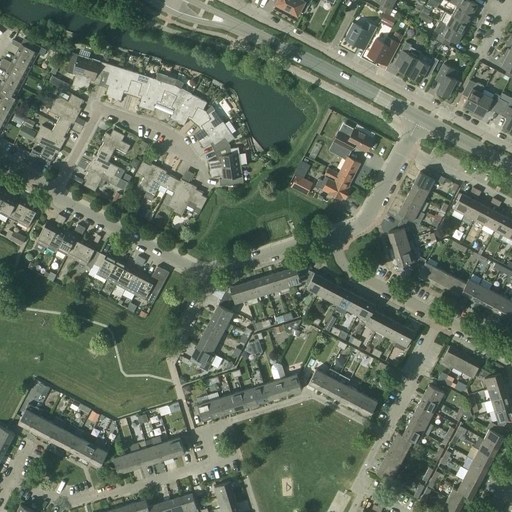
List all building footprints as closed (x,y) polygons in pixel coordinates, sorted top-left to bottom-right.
[(277,0),(275,3),(298,15),(300,10),(304,12),(308,4),(310,5),(312,0),(277,0)] [(393,9),(391,8),(394,0),(375,0),(382,3),(379,8),(390,14),(393,9)] [(425,1),(422,0),(419,0),(415,7),(420,10),(425,1)] [(471,0),(459,0),(457,5),(474,15),(478,8),(476,7),(478,4),(471,0)] [(471,22),(474,15),(457,5),(452,15),(467,23),(469,21),(471,22)] [(381,19),(392,25),(396,17),(386,12),(381,19)] [(466,26),(467,23),(452,15),(447,12),(442,22),(464,34),(468,27),(466,26)] [(461,41),(464,34),(442,22),(439,20),(434,30),(439,32),(436,38),(444,42),(448,44),(450,39),(457,43),(459,40),(461,41)] [(354,22),(345,38),(365,49),(377,27),(366,21),(363,27),(354,22)] [(376,38),(367,54),(388,65),(404,36),(395,32),(392,39),(387,36),(384,43),(376,38)] [(33,64),(39,52),(42,54),(45,49),(24,38),(15,55),(33,64)] [(400,66),(398,69),(409,75),(418,58),(421,54),(418,50),(414,48),(410,48),(412,44),(406,41),(395,63),(400,66)] [(54,60),(57,54),(51,51),(48,57),(54,60)] [(80,87),(90,57),(73,52),(67,71),(76,74),(72,84),(80,87)] [(27,75),(33,64),(15,55),(9,66),(27,75)] [(511,58),(504,55),(501,62),(503,63),(501,66),(508,69),(505,74),(511,78),(511,58)] [(90,57),(80,87),(88,89),(90,81),(89,81),(90,79),(94,80),(93,83),(99,85),(102,75),(106,62),(90,57)] [(429,64),(418,58),(409,75),(420,81),(427,69),(432,72),(439,59),(433,57),(429,64)] [(102,75),(99,85),(105,86),(106,84),(110,85),(109,87),(108,87),(105,95),(113,98),(123,68),(106,62),(102,75)] [(462,82),(450,76),(454,69),(444,63),(435,79),(441,82),(436,91),(447,97),(454,83),(460,86),(462,82)] [(9,66),(4,77),(21,86),(27,75),(9,66)] [(124,92),(132,95),(139,73),(123,68),(113,98),(121,100),(124,92)] [(139,73),(132,95),(141,98),(139,106),(146,108),(156,79),(139,73)] [(156,79),(146,108),(154,111),(157,103),(160,104),(165,106),(174,85),(177,79),(158,73),(156,79)] [(53,75),(49,81),(66,90),(69,84),(53,75)] [(15,97),(21,86),(4,77),(0,83),(0,90),(2,91),(2,90),(15,97)] [(174,85),(165,106),(174,110),(170,117),(177,121),(191,94),(180,88),(183,83),(177,79),(174,85)] [(463,105),(473,110),(485,87),(484,84),(479,82),(475,82),(470,79),(464,90),(470,93),(463,105)] [(485,87),(473,110),(483,115),(490,103),(495,106),(501,95),(485,87)] [(19,99),(15,97),(2,90),(2,91),(0,93),(0,103),(13,111),(19,99)] [(53,103),(78,116),(82,108),(80,107),(84,99),(72,93),(68,100),(58,95),(56,99),(51,96),(49,100),(53,103)] [(191,94),(177,121),(184,125),(188,118),(191,119),(195,123),(206,111),(203,109),(206,102),(191,94)] [(31,97),(28,104),(33,106),(36,100),(31,97)] [(511,100),(509,100),(501,115),(508,118),(503,126),(509,128),(508,130),(511,132),(511,100)] [(0,103),(0,117),(7,122),(13,111),(0,103)] [(68,129),(71,122),(74,123),(78,116),(53,103),(49,111),(60,116),(56,123),(68,129)] [(201,129),(195,134),(199,141),(224,124),(214,109),(212,104),(206,111),(195,123),(199,127),(201,129)] [(16,119),(23,123),(26,118),(19,114),(16,119)] [(24,123),(33,128),(36,121),(27,117),(24,123)] [(224,124),(199,141),(204,147),(213,141),(215,144),(212,146),(214,151),(230,144),(229,142),(233,138),(230,134),(236,130),(230,120),(224,124)] [(38,133),(62,145),(66,137),(64,136),(68,129),(56,123),(53,130),(42,125),(38,133)] [(339,130),(334,141),(347,148),(350,142),(366,150),(373,138),(354,128),(343,123),(339,130)] [(25,126),(21,133),(33,139),(37,132),(25,126)] [(104,141),(100,148),(112,154),(115,147),(126,153),(131,145),(122,140),(125,135),(113,129),(110,134),(106,132),(102,140),(104,141)] [(58,153),(62,145),(38,133),(34,140),(44,146),(40,153),(33,149),(30,154),(49,165),(56,152),(58,153)] [(316,158),(321,143),(316,141),(311,156),(316,158)] [(347,148),(334,141),(329,149),(343,156),(347,148)] [(209,160),(210,168),(241,164),(239,146),(231,147),(230,144),(214,151),(216,156),(219,155),(220,159),(209,160)] [(95,154),(91,162),(121,177),(125,170),(108,161),(112,154),(100,148),(97,155),(95,154)] [(337,178),(349,184),(360,163),(347,156),(339,173),(328,168),(324,175),(325,175),(335,180),(337,178)] [(130,163),(137,166),(140,160),(136,158),(132,159),(130,163)] [(152,163),(150,165),(143,161),(137,172),(144,176),(139,187),(147,191),(159,167),(152,163)] [(87,179),(84,185),(95,190),(98,185),(102,187),(106,180),(116,186),(124,190),(129,182),(121,177),(91,162),(86,170),(88,171),(85,178),(87,179)] [(244,182),(241,164),(210,168),(211,177),(222,175),(222,178),(220,179),(221,185),(244,182)] [(147,191),(144,196),(152,200),(158,189),(165,193),(167,188),(173,177),(166,173),(167,171),(159,167),(147,191)] [(420,171),(415,182),(429,189),(435,179),(443,183),(446,178),(425,167),(422,172),(420,171)] [(126,173),(123,178),(129,181),(132,176),(126,173)] [(297,175),(291,187),(306,194),(312,183),(297,175)] [(319,178),(316,185),(341,198),(342,197),(345,198),(350,189),(347,188),(349,184),(337,178),(335,180),(325,175),(323,180),(319,178)] [(167,205),(175,209),(189,182),(181,178),(180,180),(173,177),(167,188),(174,192),(167,205)] [(182,215),(187,205),(194,208),(193,210),(199,213),(207,197),(202,194),(203,192),(196,189),(197,186),(189,182),(175,209),(174,211),(182,215)] [(415,182),(409,192),(424,199),(429,189),(415,182)] [(0,209),(9,192),(0,186),(0,209)] [(19,196),(9,192),(0,209),(0,211),(8,216),(19,196)] [(409,192),(404,202),(419,210),(424,199),(409,192)] [(464,213),(472,198),(461,193),(454,207),(464,213)] [(8,216),(18,221),(28,202),(19,196),(8,216)] [(464,213),(474,218),(482,204),(472,198),(464,213)] [(28,202),(18,221),(28,227),(38,207),(28,202)] [(403,215),(401,221),(406,223),(409,218),(413,220),(419,210),(404,202),(398,213),(403,215)] [(492,209),(482,204),(474,218),(484,224),(492,209)] [(137,212),(144,215),(147,210),(140,207),(137,212)] [(442,217),(445,211),(441,209),(438,215),(434,213),(432,217),(440,221),(442,217)] [(502,214),(492,209),(484,224),(494,229),(502,214)] [(154,219),(161,223),(164,217),(157,213),(154,219)] [(511,220),(511,219),(502,214),(494,229),(505,234),(511,220)] [(511,220),(505,234),(502,239),(511,244),(511,220)] [(46,246),(57,226),(47,221),(36,241),(37,241),(34,247),(43,252),(46,246)] [(392,243),(408,238),(404,227),(406,223),(401,221),(398,226),(399,228),(388,232),(392,243)] [(178,232),(184,236),(188,228),(182,225),(178,232)] [(56,251),(57,249),(66,231),(57,226),(46,246),(56,251)] [(67,254),(77,234),(67,229),(66,231),(57,249),(67,254)] [(13,231),(10,238),(21,244),(24,239),(21,237),(17,233),(13,231)] [(67,254),(76,259),(87,239),(77,234),(67,254)] [(392,243),(395,254),(411,249),(408,238),(392,243)] [(97,244),(87,239),(76,259),(92,267),(100,252),(94,249),(97,244)] [(410,265),(415,268),(418,262),(414,261),(411,249),(395,254),(399,265),(409,262),(410,265)] [(92,267),(88,274),(94,277),(104,282),(106,278),(117,258),(107,253),(106,255),(100,252),(92,267)] [(106,278),(116,283),(126,263),(117,258),(106,278)] [(423,265),(418,262),(415,268),(420,270),(418,275),(429,281),(436,267),(425,261),(423,265)] [(136,268),(126,263),(116,283),(126,288),(136,268)] [(136,268),(126,288),(135,293),(146,273),(140,270),(142,265),(139,263),(136,268)] [(169,271),(158,265),(154,272),(155,272),(153,277),(146,273),(135,293),(153,303),(169,271)] [(300,265),(285,269),(290,285),(301,282),(298,272),(301,271),(303,267),(300,265)] [(429,281),(438,286),(446,272),(436,267),(429,281)] [(279,288),(290,285),(285,269),(274,273),(279,288)] [(456,277),(446,272),(438,286),(449,292),(456,277)] [(268,292),(279,288),(274,273),(263,276),(268,292)] [(307,287),(318,293),(325,278),(314,273),(307,287)] [(467,282),(461,293),(472,298),(479,283),(478,283),(481,278),(472,273),(469,278),(466,282),(467,282)] [(257,295),(268,292),(263,276),(253,279),(257,295)] [(456,277),(449,292),(459,297),(461,293),(467,282),(466,282),(456,277)] [(335,284),(325,278),(318,293),(327,298),(335,284)] [(247,299),(257,295),(253,279),(242,283),(247,299)] [(235,302),(247,299),(242,283),(228,287),(225,291),(229,293),(232,292),(235,302)] [(482,303),(489,289),(479,283),(472,298),(482,303)] [(327,298),(338,303),(345,289),(335,284),(327,298)] [(345,313),(348,309),(355,294),(345,289),(338,303),(335,308),(345,313)] [(482,303),(492,309),(499,294),(489,289),(482,303)] [(348,309),(358,314),(365,299),(355,294),(348,309)] [(502,314),(509,299),(499,294),(492,309),(502,314)] [(511,294),(509,299),(502,314),(511,319),(511,318),(511,294)] [(376,305),(365,299),(358,314),(368,319),(373,309),(374,309),(376,305)] [(213,314),(228,322),(233,311),(219,304),(213,314)] [(365,324),(376,329),(384,315),(374,309),(373,309),(368,319),(365,324)] [(213,314),(208,324),(223,332),(228,322),(213,314)] [(336,318),(331,315),(324,329),(329,331),(336,318)] [(394,320),(384,315),(376,329),(386,334),(394,320)] [(296,329),(301,320),(300,319),(283,325),(285,330),(293,334),(296,329)] [(386,334),(396,340),(404,325),(394,320),(386,334)] [(217,342),(223,332),(208,324),(203,334),(217,342)] [(296,329),(293,334),(297,336),(300,331),(302,327),(298,325),(296,329)] [(414,331),(404,325),(396,340),(407,345),(414,331)] [(203,334),(198,344),(212,352),(217,342),(203,334)] [(192,355),(190,360),(200,366),(208,370),(211,364),(216,354),(212,352),(198,344),(192,355)] [(442,360),(453,365),(461,351),(450,345),(442,360)] [(453,365),(463,371),(471,356),(461,351),(453,365)] [(476,371),(482,374),(484,369),(479,366),(481,362),(471,356),(463,371),(473,376),(476,371)] [(280,396),(291,392),(286,377),(282,366),(281,365),(278,364),(276,364),(274,365),(273,367),(272,369),(272,372),(275,380),(280,396)] [(309,382),(319,388),(327,373),(316,368),(309,382)] [(319,388),(329,393),(337,379),(340,373),(330,368),(327,373),(319,388)] [(264,383),(259,369),(254,370),(255,374),(252,375),(255,386),(253,387),(258,403),(269,399),(264,383)] [(500,372),(491,375),(490,372),(484,369),(482,374),(485,376),(485,377),(488,388),(504,383),(500,372)] [(297,373),(286,377),(291,392),(302,389),(297,373)] [(446,378),(444,382),(450,386),(453,382),(454,378),(448,375),(446,378)] [(329,393),(340,399),(347,384),(337,379),(329,393)] [(275,380),(264,383),(269,399),(280,396),(275,380)] [(46,396),(51,387),(42,383),(37,391),(46,396)] [(429,383),(424,394),(438,402),(444,391),(429,383)] [(488,388),(492,399),(507,394),(504,383),(488,388)] [(357,389),(347,384),(340,399),(350,404),(357,389)] [(189,385),(182,387),(184,395),(191,392),(189,385)] [(253,387),(242,390),(247,406),(258,403),(253,387)] [(350,404),(360,409),(367,395),(357,389),(350,404)] [(236,409),(247,406),(242,390),(231,394),(236,409)] [(231,394),(220,397),(225,413),(236,409),(231,394)] [(433,412),(438,402),(424,394),(418,404),(433,412)] [(492,399),(484,402),(488,413),(495,410),(511,405),(507,394),(492,399)] [(378,400),(367,395),(360,409),(370,415),(378,400)] [(214,416),(225,413),(220,397),(209,400),(214,416)] [(214,416),(209,400),(198,404),(194,405),(196,412),(200,411),(203,420),(214,416)] [(472,415),(468,403),(468,404),(465,408),(463,414),(474,420),(475,416),(474,414),(472,415)] [(18,422),(29,428),(40,408),(36,405),(35,407),(28,404),(18,422)] [(418,404),(413,414),(428,422),(433,412),(418,404)] [(499,421),(497,425),(502,428),(506,422),(505,419),(511,416),(511,409),(511,405),(495,410),(498,421),(499,421)] [(29,428),(39,433),(47,419),(41,415),(44,410),(40,408),(29,428)] [(92,410),(89,417),(96,420),(100,414),(92,410)] [(422,432),(428,422),(413,414),(408,424),(422,432)] [(49,438),(60,418),(56,416),(53,422),(47,419),(39,433),(49,438)] [(60,444),(67,429),(61,426),(64,420),(60,418),(49,438),(60,444)] [(408,424),(403,434),(402,434),(412,440),(417,442),(422,432),(408,424)] [(0,425),(0,438),(9,443),(14,433),(0,425)] [(500,433),(502,428),(497,425),(494,430),(489,428),(484,439),(498,446),(504,436),(500,433)] [(60,444),(70,449),(81,429),(76,427),(73,432),(67,429),(60,444)] [(84,431),(81,429),(70,449),(80,454),(88,440),(81,437),(84,431)] [(407,450),(412,440),(402,434),(403,434),(398,432),(392,443),(407,450)] [(80,454),(90,460),(101,440),(97,437),(91,434),(88,440),(80,454)] [(169,440),(174,455),(185,452),(182,443),(186,442),(184,435),(180,437),(180,436),(169,440)] [(163,459),(174,455),(169,440),(162,442),(160,436),(156,437),(163,459)] [(493,456),(498,446),(484,439),(479,436),(474,447),(478,449),(493,456)] [(163,459),(156,437),(152,438),(154,445),(147,447),(152,462),(163,459)] [(0,451),(4,453),(9,443),(0,438),(0,451)] [(105,442),(101,440),(90,460),(101,465),(111,446),(104,443),(105,442)] [(141,466),(152,462),(147,447),(140,449),(138,443),(134,444),(141,466)] [(387,453),(402,460),(407,450),(392,443),(387,453)] [(141,466),(134,444),(130,445),(132,451),(125,453),(130,469),(141,466)] [(478,449),(473,459),(488,467),(493,456),(478,449)] [(116,473),(119,472),(130,469),(125,453),(114,457),(117,467),(114,468),(112,472),(116,473)] [(396,471),(402,460),(387,453),(382,463),(396,471)] [(473,459),(468,469),(482,477),(488,467),(473,459)] [(396,471),(382,463),(376,473),(391,481),(396,471)] [(463,479),(477,487),(482,477),(468,469),(461,465),(456,476),(463,479)] [(463,479),(458,489),(457,489),(468,494),(467,495),(472,497),(477,487),(463,479)] [(218,497),(234,492),(230,480),(214,485),(218,497)] [(462,505),(467,495),(468,494),(457,489),(458,489),(453,487),(447,498),(462,505)] [(186,511),(197,508),(193,492),(181,495),(186,511)] [(234,492),(218,497),(221,507),(237,502),(234,492)] [(174,511),(183,511),(186,511),(181,495),(170,499),(174,511)] [(137,511),(150,511),(148,506),(149,506),(146,498),(135,502),(137,511)] [(458,511),(462,505),(447,498),(442,508),(450,511),(458,511)] [(174,511),(170,499),(159,502),(162,511),(174,511)] [(137,511),(135,502),(124,505),(126,511),(137,511)] [(162,511),(159,502),(149,506),(148,506),(150,511),(162,511)] [(239,511),(237,502),(221,507),(222,511),(239,511)] [(16,511),(35,511),(36,511),(21,503),(16,511)]
